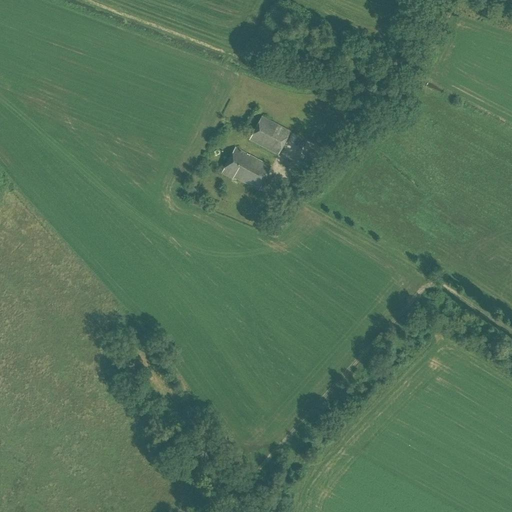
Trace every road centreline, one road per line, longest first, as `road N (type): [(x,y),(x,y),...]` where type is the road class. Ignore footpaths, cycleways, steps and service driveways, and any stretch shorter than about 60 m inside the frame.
road 1 (track): [(437,284),(285,193),(399,78),(438,0)]
road 2 (track): [(228,511),(426,285),(437,284)]
